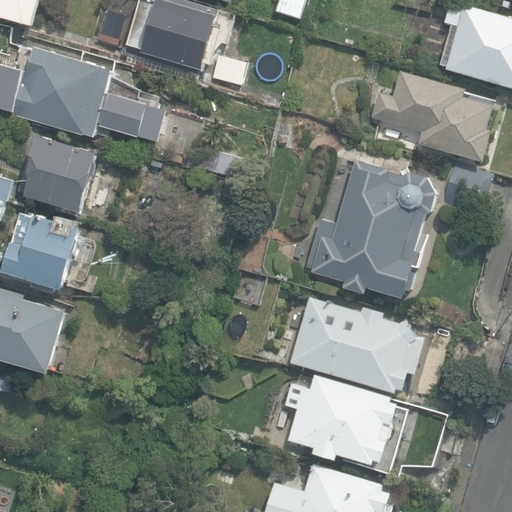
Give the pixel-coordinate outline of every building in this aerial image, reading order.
[(0,0),(0,17),(35,27),(42,0),(0,0)] [(128,62),(200,83),(206,63),(215,66),(219,51),(217,51),(223,44),(229,45),(238,17),(223,11),(183,0),(143,0),(128,53),(130,54),(128,62)] [(280,0),(276,12),(302,20),(309,0),(308,0),(280,0)] [(350,0),(332,0),(331,9),(347,13),(350,0)] [(511,17),(467,4),(466,8),(452,4),(446,23),(461,27),(449,70),(511,88),(511,17)] [(146,138),(162,143),(172,111),(110,93),(117,71),(37,47),(16,116),(96,140),(101,125),(103,125),(103,127),(146,140),(146,138)] [(215,79),(243,85),(248,63),(220,56),(215,79)] [(0,109),(15,113),(26,72),(0,65),(0,109)] [(421,144),(487,163),(496,132),(490,130),(497,106),(467,97),(470,90),(404,72),(397,97),(381,92),(374,118),(424,132),(421,144)] [(28,197),(83,213),(89,195),(91,195),(97,175),(95,175),(101,154),(38,135),(28,168),(34,170),(32,178),(33,178),(28,197)] [(212,172),(240,179),(245,160),(217,153),(215,158),(202,154),(199,167),(212,170),(212,172)] [(369,289),(407,301),(410,291),(415,292),(421,273),(415,272),(418,262),(414,262),(427,216),(434,213),(440,195),(430,177),(411,173),(406,176),(391,172),(392,170),(359,160),(339,224),(322,218),(306,267),(314,270),(313,271),(347,282),(345,288),(367,295),(369,289)] [(454,162),(443,200),(483,213),(495,174),(454,162)] [(0,173),(0,195),(9,198),(15,179),(0,173)] [(9,198),(0,195),(0,217),(2,218),(9,198)] [(5,273),(67,291),(86,229),(26,211),(16,244),(14,243),(5,273)] [(24,364),(53,373),(59,354),(64,356),(70,336),(64,334),(71,311),(28,299),(29,294),(0,286),(0,358),(10,361),(9,364),(23,368),(24,364)] [(292,363),(399,394),(400,389),(407,391),(411,374),(418,375),(428,340),(418,336),(411,320),(403,324),(386,319),(387,314),(365,308),(364,313),(311,298),(292,363)] [(395,396),(317,374),(313,388),(293,383),(287,405),(300,408),(291,439),(317,447),(316,453),(339,459),(340,453),(361,459),(359,463),(392,473),(410,409),(401,407),(402,404),(394,401),(395,396)] [(417,442),(456,453),(461,434),(422,424),(417,442)] [(269,511),(388,511),(394,492),(386,490),(388,484),(316,464),(309,489),(278,481),(269,511)]
